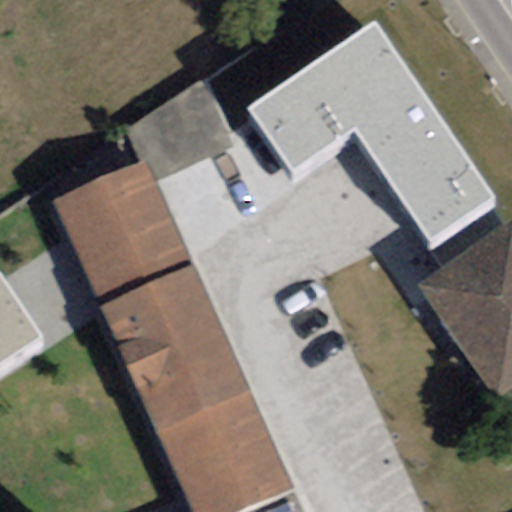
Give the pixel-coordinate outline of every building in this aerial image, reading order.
[(213,94),(150,120),(171,171),(234,145),(213,94)] [(135,183),(51,220),(182,511),(282,511),(228,389),(203,335),(135,183)] [(511,254),(503,243),(419,304),(492,405),(511,390),(511,254)] [(355,341),(325,273),(275,295),(262,266),(224,282),(268,380),(355,341)] [(0,511),(0,389),(46,359),(0,294),(0,511)]
